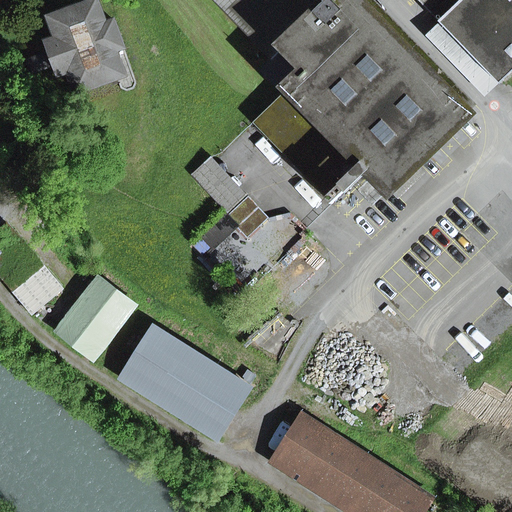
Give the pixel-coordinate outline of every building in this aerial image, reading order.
[(96,0),(50,17),(58,38),(48,42),(52,53),(56,64),(60,75),(70,72),(78,93),(126,76),(117,51),(124,48),(115,21),(107,24),(98,0),(96,0)] [(216,0),(273,58),(285,46),(332,0),(216,0)] [(332,0),(285,46),(309,69),(254,123),(333,204),(346,191),(340,185),(362,164),(368,170),(389,191),(469,113),(408,50),(359,0),(332,0)] [(419,0),(441,23),(464,0),(419,0)] [(511,0),(464,0),(441,23),(500,84),(511,72),(511,0)] [(32,72),(56,64),(52,53),(28,62),(32,72)] [(193,175),(228,213),(247,195),(212,157),(193,175)] [(340,185),(346,191),(368,170),(362,164),(340,185)] [(227,217),(248,239),(270,218),(249,196),(227,217)] [(0,232),(0,272),(34,313),(63,289),(10,225),(0,232)] [(100,278),(59,332),(94,360),(136,306),(100,278)] [(122,379),(217,440),(251,388),(155,327),(122,379)] [(275,460),(355,511),(423,511),(432,498),(303,415),(275,460)]
